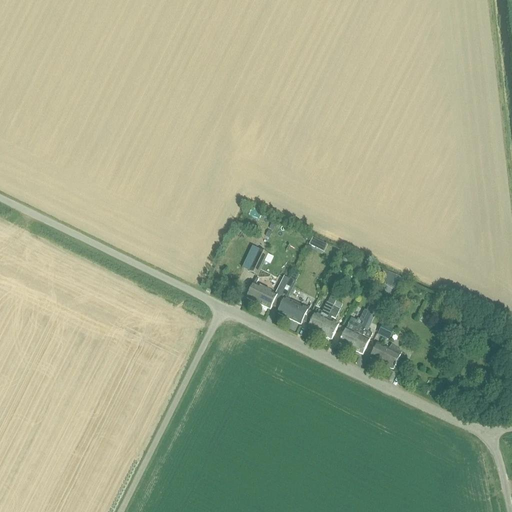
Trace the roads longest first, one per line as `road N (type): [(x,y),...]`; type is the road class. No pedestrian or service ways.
road 1 (unclassified): [(509,511),(486,434),(222,309)]
road 2 (unclassified): [(222,309),(0,200)]
road 3 (unclassified): [(121,511),(222,309)]
